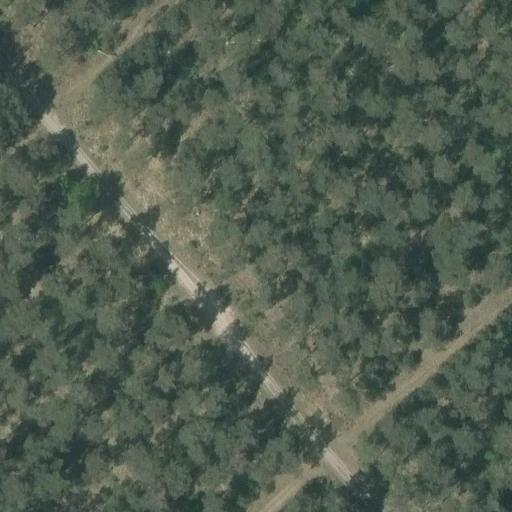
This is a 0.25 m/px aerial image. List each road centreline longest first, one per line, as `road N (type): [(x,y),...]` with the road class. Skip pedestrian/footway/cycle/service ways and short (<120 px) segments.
road 1 (track): [(373,511),(0,65)]
road 2 (track): [(265,511),(511,301)]
road 3 (track): [(0,164),(193,0)]
